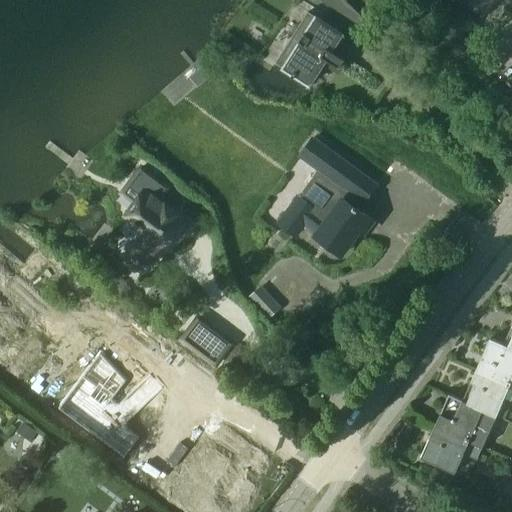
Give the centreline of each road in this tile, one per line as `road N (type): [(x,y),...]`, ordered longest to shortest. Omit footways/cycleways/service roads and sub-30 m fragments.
road 1 (secondary): [(335,451),(511,214)]
road 2 (unknown): [(318,474),(161,373),(123,381),(84,350)]
